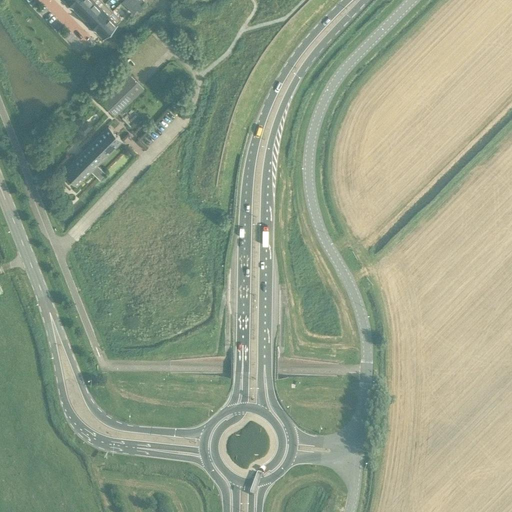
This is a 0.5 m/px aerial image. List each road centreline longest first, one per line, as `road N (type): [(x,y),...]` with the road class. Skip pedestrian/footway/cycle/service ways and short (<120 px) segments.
road 1 (unclassified): [(412,0),(339,75),(310,141),(316,221),(354,297),(365,342),(357,454)]
road 2 (primary): [(347,0),(293,58),(251,152),(242,344)]
road 3 (primary): [(260,344),(270,145),(303,67),(361,0)]
road 4 (unclassified): [(95,349),(0,106)]
road 5 (secondary): [(208,428),(143,431),(98,416),(48,307)]
road 6 (secondary): [(48,307),(64,404),(76,425),(103,442),(160,451)]
road 7 (secondary): [(48,307),(0,187)]
